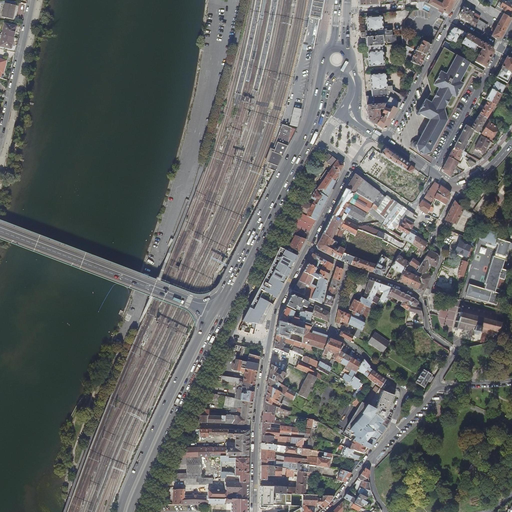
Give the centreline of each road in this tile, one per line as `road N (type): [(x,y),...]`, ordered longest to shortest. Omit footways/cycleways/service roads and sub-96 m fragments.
road 1 (primary): [(222,315),(336,71)]
road 2 (primary): [(317,92),(212,311)]
road 3 (secondary): [(0,228),(212,311)]
road 4 (primary): [(212,311),(120,511)]
road 5 (primary): [(128,511),(222,315)]
road 6 (residential): [(435,387),(453,351),(432,334),(419,296),(348,267)]
road 7 (residential): [(269,343),(253,511)]
road 8 (residential): [(321,142),(248,293)]
road 9 (residential): [(334,309),(332,334),(404,389),(390,435)]
road 10 (residential): [(32,0),(0,139)]
road 11 (residential): [(432,172),(501,48)]
road 12 (residential): [(451,19),(385,140)]
road 13 (residential): [(309,248),(348,166),(321,142)]
